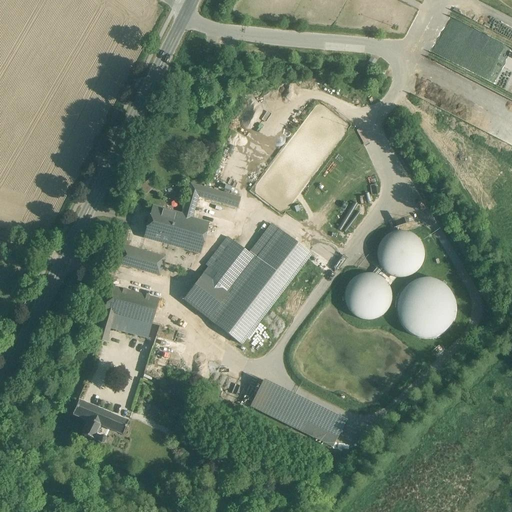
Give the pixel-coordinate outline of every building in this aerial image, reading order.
[(0,44),(0,50),(13,54),(15,48),(0,44)] [(453,109),(462,111),(464,105),(454,102),(453,109)] [(190,185),(185,204),(182,216),(177,215),(169,244),(200,253),(211,216),(199,213),(197,221),(192,219),(198,197),(237,208),(240,199),(190,185)] [(169,244),(169,242),(169,241),(177,215),(153,208),(145,237),(169,244)] [(382,232),(378,264),(386,265),(385,274),(418,277),(422,236),(382,232)] [(215,325),(218,327),(241,345),(310,255),(284,235),(261,264),(232,241),(211,269),(210,269),(208,268),(183,300),(215,325)] [(117,264),(124,266),(159,276),(165,257),(122,245),(122,246),(117,264)] [(380,282),(376,280),(372,278),(368,278),(364,278),(361,278),(358,280),(354,282),(351,285),(350,287),(348,290),(346,294),(346,297),(346,300),(347,304),(348,307),(350,311),(352,313),(355,316),(359,318),(364,319),(368,319),(373,319),(377,317),(380,315),(384,311),(386,307),(388,302),(388,297),(387,294),(386,289),(383,285),(380,282)] [(453,335),(452,280),(400,281),(401,336),(453,335)] [(111,287),(104,310),(104,312),(151,324),(158,300),(111,287)] [(114,314),(113,314),(104,312),(96,340),(106,343),(106,342),(107,342),(109,335),(108,335),(114,315),(114,314)] [(156,337),(175,343),(180,344),(184,333),(160,326),(159,326),(156,337)] [(147,364),(164,369),(165,369),(174,342),(156,337),(147,364)] [(178,373),(195,378),(197,379),(200,368),(181,362),(178,373)] [(171,371),(150,365),(147,364),(143,374),(166,384),(171,371)] [(334,416),(277,388),(263,381),(251,407),(278,420),(332,447),(345,421),(334,416),(334,419),(334,416)] [(128,422),(108,414),(108,413),(78,401),(72,415),(87,421),(81,435),(97,442),(98,443),(100,444),(102,444),(103,444),(105,443),(105,441),(105,439),(104,438),(103,437),(102,436),(100,436),(99,437),(95,436),(100,425),(122,435),(128,422)] [(156,419),(161,410),(153,405),(147,415),(156,419)]
